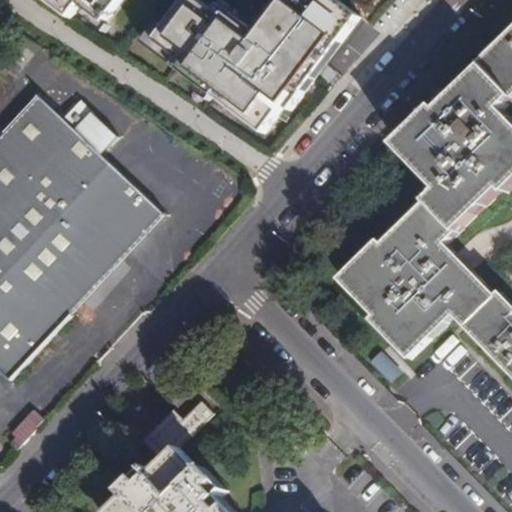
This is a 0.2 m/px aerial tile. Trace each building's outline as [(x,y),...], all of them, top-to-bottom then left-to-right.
[(47,0),(67,15),(72,8),(60,0),(47,0)] [(60,0),(72,8),(78,1),(103,20),(117,0),(60,0)] [(283,104),(289,109),(357,17),(335,0),(273,0),(263,14),(270,19),(258,35),(251,29),(217,3),(211,10),(197,0),(181,0),(153,38),(178,56),(172,64),(213,94),(217,89),(251,114),(247,120),(262,131),(283,104)] [(270,19),(263,14),(251,29),(258,35),(270,19)] [(511,92),(511,38),(485,65),(487,68),(493,73),(511,92)] [(400,147),(408,155),(493,73),(487,68),(444,112),(439,108),(400,147)] [(511,92),(493,73),(408,155),(444,192),(431,204),(462,235),(507,190),(511,194),(511,116),(507,111),(511,106),(511,92)] [(213,94),(247,120),(251,114),(217,89),(213,94)] [(75,128),(92,109),(80,98),(63,116),(37,94),(3,130),(39,164),(0,206),(0,365),(14,377),(72,313),(52,295),(148,194),(101,152),(75,128)] [(117,133),(92,109),(75,128),(101,152),(117,133)] [(0,206),(39,164),(3,130),(0,133),(0,206)] [(166,211),(148,194),(52,295),(72,313),(166,211)] [(462,235),(431,204),(386,247),(383,244),(345,281),(381,318),(377,322),(415,360),(459,318),(470,328),(501,297),(451,246),(462,235)] [(501,297),(470,328),(511,371),(511,301),(505,294),(501,297)] [(389,349),(374,359),(392,385),(407,374),(389,349)] [(145,442),(166,464),(181,449),(216,416),(203,403),(186,421),(176,412),(145,442)] [(37,428),(26,417),(8,437),(18,448),(37,428)] [(236,511),(224,499),(230,492),(208,470),(203,473),(181,449),(166,464),(154,474),(155,479),(146,485),(141,480),(127,494),(131,499),(117,511),(236,511)]
